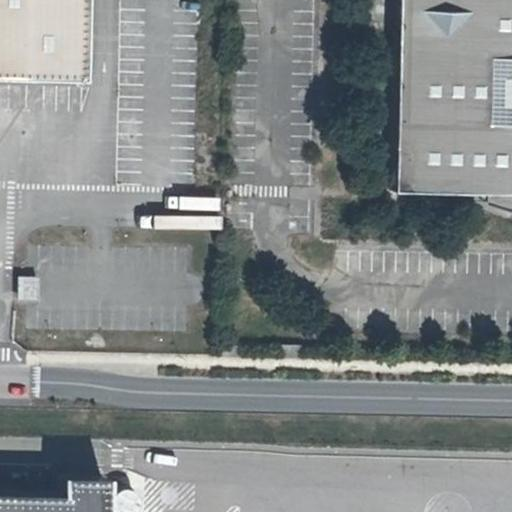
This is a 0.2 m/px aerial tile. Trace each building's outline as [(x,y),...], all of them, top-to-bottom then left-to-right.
[(0,0),(0,82),(77,84),(79,0),(0,0)] [(511,0),(386,0),(382,191),(511,193),(511,0)] [(511,192),(472,192),(473,202),(511,213),(511,192)] [(26,277),(12,277),(12,299),(25,299),(35,299),(35,277),(26,277)] [(215,346),(215,354),(235,354),(235,346),(215,346)] [(277,346),(277,355),(297,355),(297,346),(277,346)] [(89,511),(90,465),(39,464),(41,483),(0,482),(0,511),(89,511)]
